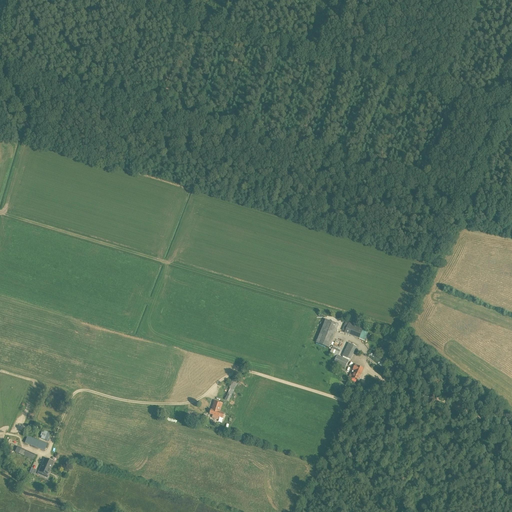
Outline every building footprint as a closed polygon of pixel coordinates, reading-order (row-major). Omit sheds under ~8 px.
[(326,320),(316,343),(329,348),(339,325),(326,320)] [(364,327),(350,322),(345,333),(359,339),(364,327)] [(333,347),(330,354),(337,357),(338,355),(340,351),(333,347)] [(337,357),(334,363),(345,368),(349,360),(338,355),(337,357)] [(352,378),(359,382),(361,378),(359,378),(363,369),(355,365),(353,370),(355,371),(352,378)] [(240,379),(234,377),(226,396),(231,398),(240,379)] [(210,414),(223,418),(224,414),(220,413),(222,404),(214,401),(212,410),(211,410),(210,414)] [(49,434),(44,431),(41,439),(47,441),(49,434)] [(27,437),(25,443),(44,450),(47,444),(27,437)] [(11,447),(3,453),(5,455),(12,450),(11,447)] [(33,460),(35,455),(19,448),(17,453),(33,460)] [(53,462),(44,459),(39,471),(48,475),(53,462)]
